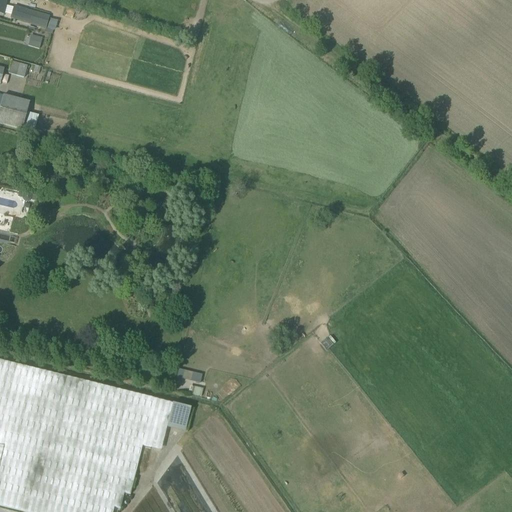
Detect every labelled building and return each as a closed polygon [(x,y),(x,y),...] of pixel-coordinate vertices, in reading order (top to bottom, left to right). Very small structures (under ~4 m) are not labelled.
[(13,8),(9,20),(45,30),(48,18),(13,8)] [(12,64),(9,76),(12,77),(25,81),(28,69),(12,64)] [(69,67),(67,75),(97,84),(98,78),(83,74),(84,72),(69,67)] [(0,95),(0,125),(33,135),(38,117),(26,114),(29,103),(20,101),(0,95)] [(328,351),(338,343),(332,336),(322,343),(328,351)] [(129,495),(153,401),(0,362),(0,506),(23,511),(112,511),(114,508),(120,509),(124,494),(129,495)] [(189,392),(190,386),(201,388),(203,373),(176,370),(174,389),(189,392)] [(202,396),(203,388),(190,387),(190,395),(202,396)] [(189,410),(172,405),(166,428),(184,432),(189,410)]
